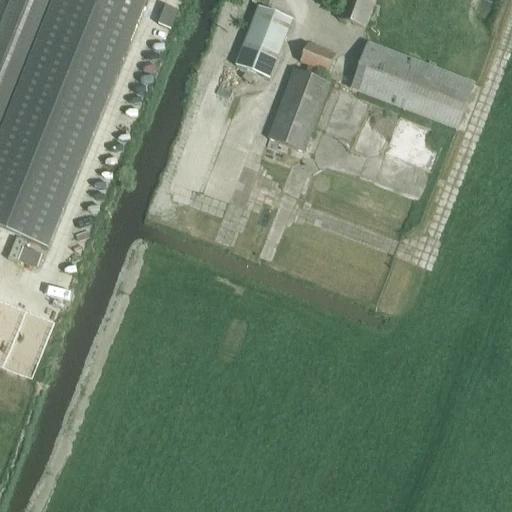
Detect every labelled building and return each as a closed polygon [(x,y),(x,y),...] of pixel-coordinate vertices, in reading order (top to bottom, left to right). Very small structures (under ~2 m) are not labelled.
[(148,0),(12,0),(0,31),(0,231),(47,250),(148,0)] [(327,0),(330,1),(345,7),(340,20),(366,30),(377,0),(327,0)] [(295,23),(258,9),(235,69),(270,83),(295,23)] [(459,129),(476,84),(370,45),(353,90),(459,129)] [(330,75),(337,57),(308,46),(302,64),(309,66),(305,75),(296,72),(270,141),(306,154),(332,85),(317,79),(320,71),(330,75)] [(235,111),(201,99),(175,171),(232,191),(260,112),(268,90),(245,82),(235,111)] [(162,211),(177,171),(164,167),(149,206),(162,211)] [(321,184),(314,200),(350,213),(356,197),(321,184)] [(246,239),(263,245),(277,205),(260,199),(246,239)]
